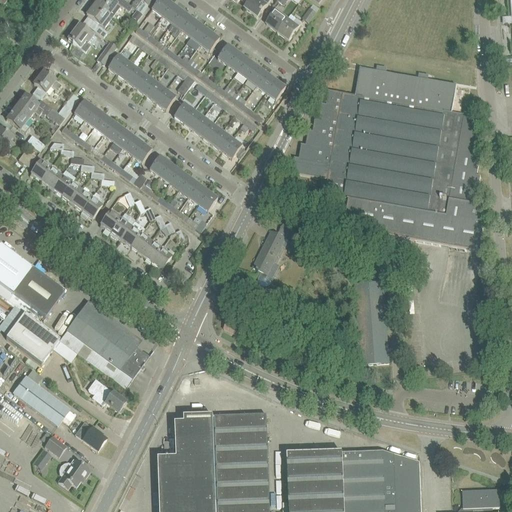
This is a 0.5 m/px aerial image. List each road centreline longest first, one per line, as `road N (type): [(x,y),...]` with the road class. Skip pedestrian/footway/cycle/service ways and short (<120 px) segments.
road 1 (unclassified): [(509,356),(482,0)]
road 2 (tertiary): [(511,437),(333,405),(186,337)]
road 3 (residential): [(251,202),(39,46)]
road 4 (tertiary): [(186,337),(0,200)]
road 5 (residential): [(158,290),(0,174)]
road 6 (tertiary): [(101,511),(186,337)]
road 7 (tertiary): [(186,337),(251,202)]
road 8 (residential): [(310,85),(195,0)]
road 9 (tertiary): [(251,202),(310,85)]
